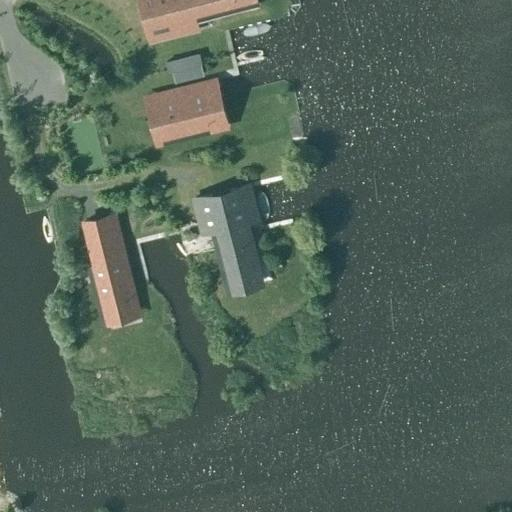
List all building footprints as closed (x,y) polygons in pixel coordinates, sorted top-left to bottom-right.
[(174,33),(196,28),(192,12),(236,0),(140,0),(146,23),(170,17),(174,33)] [(199,52),(164,60),(167,72),(172,70),(200,63),(202,63),(199,52)] [(200,63),(172,70),(175,82),(203,75),(200,63)] [(212,120),(207,100),(195,103),(191,87),(184,89),(184,87),(175,89),(179,106),(150,113),(155,135),(212,120)] [(79,174),(107,168),(102,145),(74,151),(79,174)] [(256,267),(236,187),(197,196),(206,230),(219,227),(230,273),(256,267)] [(114,213),(84,221),(108,315),(138,308),(114,213)]
